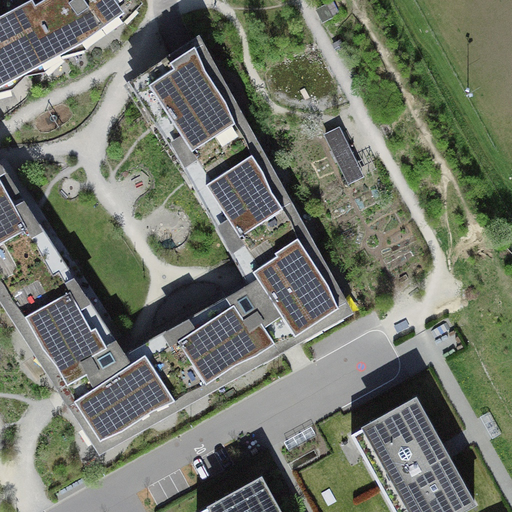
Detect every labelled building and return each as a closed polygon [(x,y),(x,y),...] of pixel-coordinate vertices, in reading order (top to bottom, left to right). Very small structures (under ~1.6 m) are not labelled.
[(25,0),(0,14),(0,30),(23,73),(80,42),(143,1),(141,0),(38,0),(35,2),(33,0),(25,0)] [(336,0),(318,10),(325,22),(342,12),(336,0)] [(0,84),(23,73),(0,30),(0,84)] [(251,270),(295,337),(328,316),(338,309),(328,285),(300,242),(291,223),(272,193),(262,172),(253,158),(244,139),(234,122),(226,103),(206,72),(196,51),(194,49),(170,64),(174,70),(149,87),(211,181),(205,185),(258,266),(251,270)] [(356,164),(339,129),(326,136),(343,170),(356,164)] [(56,366),(67,386),(88,374),(89,376),(98,371),(91,358),(107,349),(95,328),(90,330),(58,272),(52,276),(0,180),(0,281),(3,286),(12,301),(25,319),(42,349),(56,366)] [(146,355),(74,401),(100,441),(122,432),(153,411),(172,403),(188,392),(207,384),(237,365),(256,356),(275,344),(261,323),(263,322),(257,313),(244,321),(234,306),(150,360),(146,355)] [(416,399),(351,435),(394,511),(459,511),(474,504),(449,459),(451,457),(447,451),(444,444),(441,445),(416,399)] [(480,416),(492,439),(501,434),(489,412),(480,416)] [(279,511),(261,478),(200,511),(279,511)]
